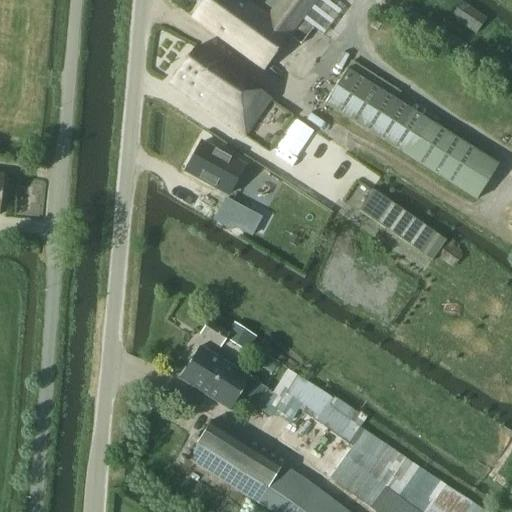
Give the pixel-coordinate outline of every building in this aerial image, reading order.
[(241,0),(205,0),(192,18),(263,71),(289,37),(300,46),(313,29),(301,20),(316,0),(268,0),(265,4),(274,11),(267,19),(241,0)] [(450,18),(476,35),(486,19),(461,2),(450,18)] [(197,47),(170,84),(244,138),(271,102),(197,47)] [(480,195),(500,161),(345,69),(325,103),(480,195)] [(201,144),(185,172),(227,195),(243,167),(201,144)] [(432,262),(445,242),(371,193),(357,213),(432,262)] [(234,204),(222,226),(231,231),(233,228),(251,237),(261,219),(234,204)] [(220,348),(228,334),(208,321),(199,335),(220,348)] [(242,331),(239,335),(233,344),(245,352),(254,338),(254,337),(242,330),(242,331)] [(199,347),(178,380),(229,412),(237,400),(254,410),(267,390),(199,347)] [(296,377),(285,395),(301,406),(298,411),(337,437),(351,446),(329,479),(373,511),(483,511),(360,427),(366,418),(360,414),(354,423),(348,420),(353,412),(333,398),(331,400),(330,399),(322,394),(296,377)] [(346,511),(306,481),(282,466),(210,421),(196,444),(186,460),(271,511),(346,511)]
